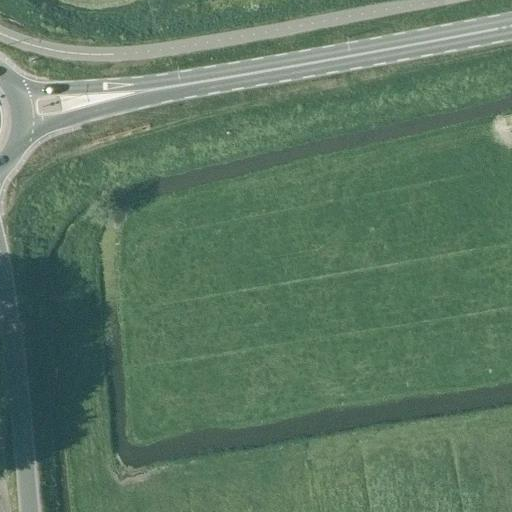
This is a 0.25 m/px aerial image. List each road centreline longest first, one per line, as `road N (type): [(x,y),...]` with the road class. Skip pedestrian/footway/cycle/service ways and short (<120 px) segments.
road 1 (primary): [(130,93),(511,28)]
road 2 (tertiary): [(28,511),(0,256)]
